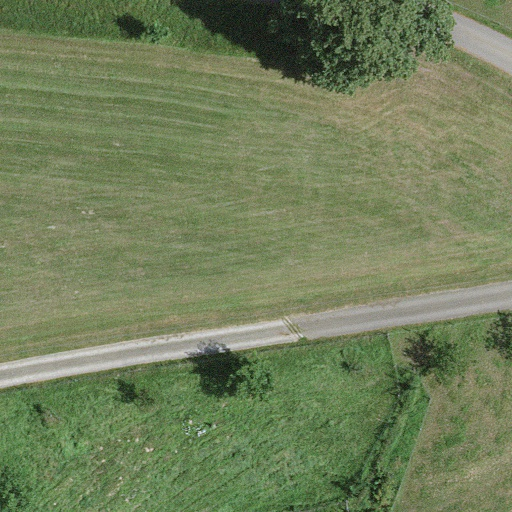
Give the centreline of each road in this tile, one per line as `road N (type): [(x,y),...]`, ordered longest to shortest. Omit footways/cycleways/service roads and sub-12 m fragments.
road 1 (track): [(0,378),(511,289)]
road 2 (unclassified): [(511,60),(425,19),(349,0)]
